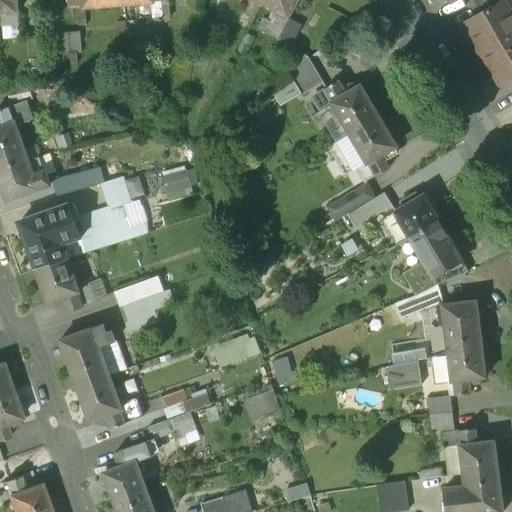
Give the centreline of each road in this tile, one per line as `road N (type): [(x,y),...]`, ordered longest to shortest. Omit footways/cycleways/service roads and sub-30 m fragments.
road 1 (residential): [(85,511),(0,260)]
road 2 (residential): [(401,0),(511,191)]
